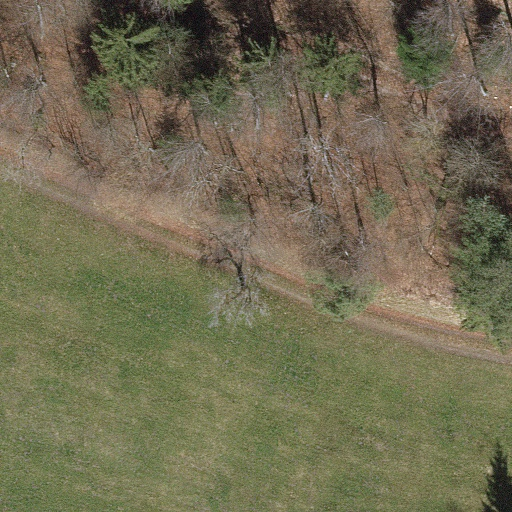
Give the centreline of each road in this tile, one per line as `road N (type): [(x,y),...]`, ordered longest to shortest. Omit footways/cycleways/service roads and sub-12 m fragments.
road 1 (track): [(0,154),(326,301),(511,350)]
road 2 (track): [(106,0),(375,75),(511,129)]
